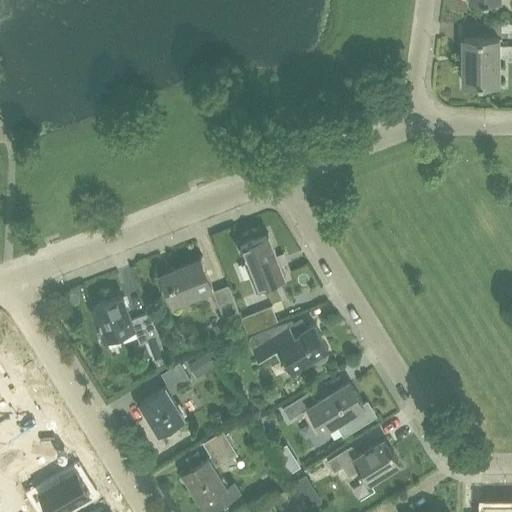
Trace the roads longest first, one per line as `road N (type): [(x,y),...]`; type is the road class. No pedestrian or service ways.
road 1 (residential): [(511,462),(458,458),(434,445),(280,174)]
road 2 (residential): [(3,284),(280,174)]
road 3 (residential): [(144,511),(3,284)]
road 4 (residential): [(280,174),(405,124)]
road 5 (residential): [(405,124),(425,0)]
